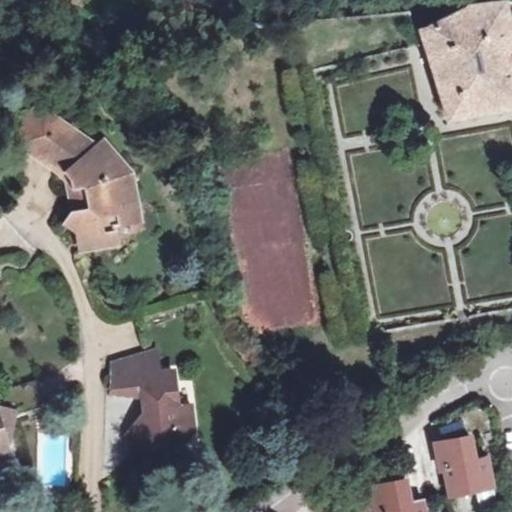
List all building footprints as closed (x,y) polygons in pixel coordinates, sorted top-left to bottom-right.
[(511,30),(505,0),(487,2),(465,5),(466,6),(423,29),(450,118),(511,106),(511,30)] [(408,37),(419,31),(416,23),(412,9),(400,10),(408,37)] [(301,19),(305,35),(317,33),(315,18),(301,19)] [(38,153),(58,119),(36,104),(26,118),(22,126),(20,140),(38,153)] [(58,119),(38,153),(64,171),(94,144),(58,119)] [(94,144),(64,171),(70,178),(75,208),(70,209),(63,221),(76,230),(80,243),(87,241),(87,244),(102,241),(101,238),(115,236),(114,226),(135,222),(131,202),(133,201),(128,175),(120,176),(112,167),(117,161),(100,139),(94,144)] [(147,416),(143,416),(145,447),(181,443),(195,426),(192,402),(179,404),(175,369),(157,370),(156,365),(151,365),(149,351),(113,362),(115,390),(144,392),(147,416)] [(0,478),(0,479),(4,462),(0,449),(0,448),(0,432),(6,433),(11,413),(43,402),(36,379),(0,389),(0,478)] [(145,447),(143,416),(130,430),(132,448),(145,447)] [(466,453),(472,452),(469,437),(437,443),(442,467),(446,467),(451,493),(491,485),(486,457),(467,460),(466,453)] [(409,496),(406,480),(373,487),(378,511),(382,511),(424,511),(422,500),(404,504),(403,497),(409,496)]
